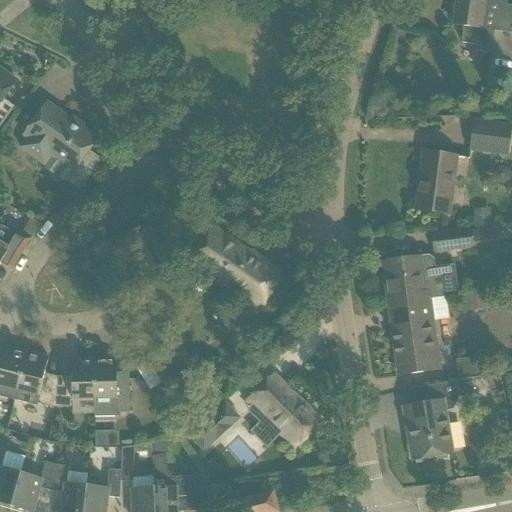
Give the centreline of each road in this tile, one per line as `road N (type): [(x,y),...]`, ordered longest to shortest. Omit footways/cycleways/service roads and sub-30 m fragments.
road 1 (residential): [(337,253),(328,137),(339,88),(377,0)]
road 2 (residential): [(374,511),(337,253)]
road 3 (residential): [(20,325),(31,285),(70,227),(181,151)]
road 4 (residential): [(181,151),(108,71),(60,0)]
road 5 (residential): [(337,253),(181,151)]
